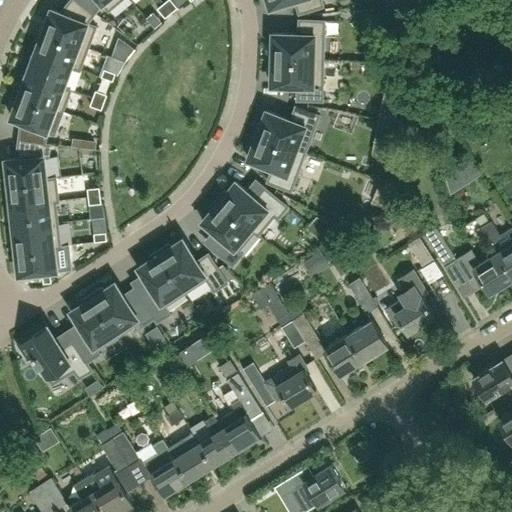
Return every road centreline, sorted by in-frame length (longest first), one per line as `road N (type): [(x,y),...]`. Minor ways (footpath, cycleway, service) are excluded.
road 1 (residential): [(0,319),(153,232),(213,172),(246,95),(243,0)]
road 2 (residential): [(209,511),(385,402)]
road 3 (residential): [(385,402),(511,322)]
road 4 (residential): [(454,511),(385,402)]
